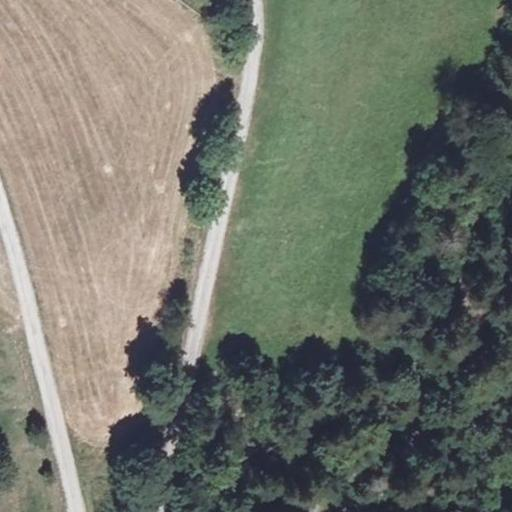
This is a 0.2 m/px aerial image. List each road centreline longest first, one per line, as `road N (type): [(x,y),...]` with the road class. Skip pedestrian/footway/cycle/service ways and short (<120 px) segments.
road 1 (unclassified): [(253,0),(248,92),(206,280),(168,511)]
road 2 (unclassified): [(0,196),(77,511)]
